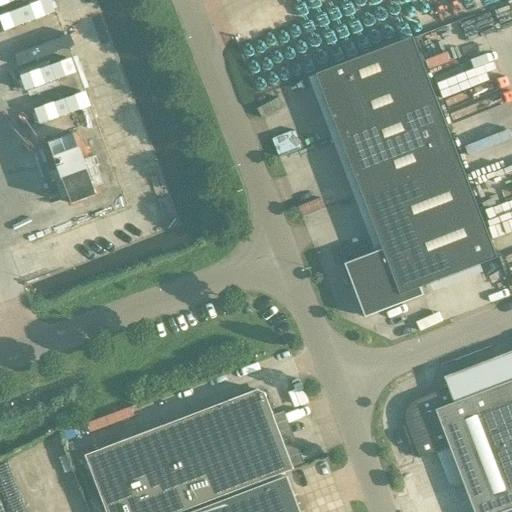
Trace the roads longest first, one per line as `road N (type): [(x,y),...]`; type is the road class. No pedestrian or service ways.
road 1 (unclassified): [(279,259),(0,362)]
road 2 (unclassified): [(279,259),(181,0)]
road 3 (unclassified): [(336,381),(511,315)]
road 4 (unclassified): [(384,511),(336,381)]
road 5 (unclassified): [(336,381),(279,259)]
